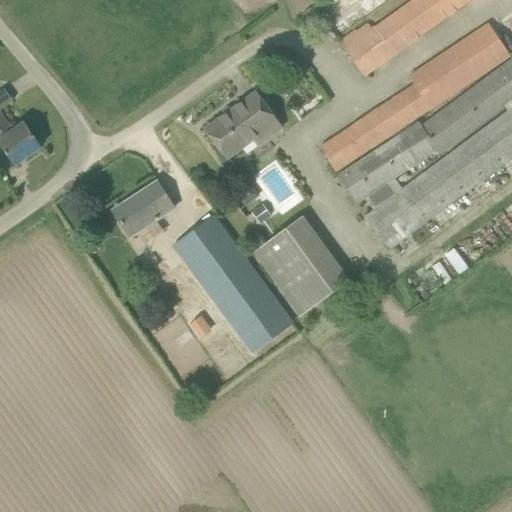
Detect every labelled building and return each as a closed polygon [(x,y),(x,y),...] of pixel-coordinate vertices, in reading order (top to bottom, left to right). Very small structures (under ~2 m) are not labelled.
[(416,0),(346,50),(364,76),(471,0),(416,0)] [(410,77),(415,85),(321,148),(336,172),(511,56),(490,25),(410,77)] [(357,204),(365,199),(418,164),(415,159),(434,147),(441,156),(511,103),(511,58),(422,126),(420,123),(339,176),(357,204)] [(282,128),(257,93),(207,130),(229,158),(262,134),(266,140),(282,128)] [(511,110),(404,191),(366,219),(388,249),(511,158),(511,110)] [(0,113),(0,143),(16,166),(42,148),(25,124),(13,132),(0,113)] [(158,183),(114,211),(131,237),(175,209),(158,183)] [(263,204),(251,213),(260,225),(272,216),(263,204)] [(209,211),(171,240),(254,352),(292,324),(209,211)] [(304,216),(253,253),(301,317),(351,280),(304,216)] [(201,338),(210,331),(200,318),(192,325),(201,338)]
